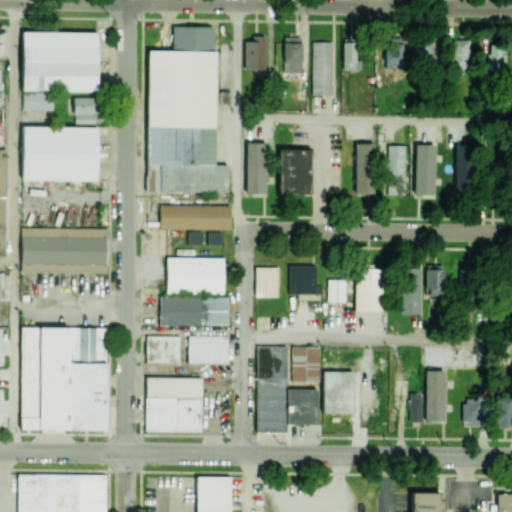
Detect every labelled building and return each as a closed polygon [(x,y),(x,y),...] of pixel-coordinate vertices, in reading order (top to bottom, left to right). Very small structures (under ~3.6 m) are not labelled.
[(172,49),(172,25),(213,26),(213,50),(216,50),(214,164),(227,164),(227,191),(145,190),(147,49),(172,49)] [(21,30),(96,31),(95,91),(21,90),(21,30)] [(264,69),(265,36),(252,36),(252,40),(244,40),(244,69),(264,69)] [(282,72),(300,73),(301,37),(283,36),(282,72)] [(469,39),(451,39),(451,71),(468,72),(469,39)] [(342,69),(360,69),(360,60),(355,60),(355,40),(342,40),(342,69)] [(331,41),(311,41),(311,94),(331,94),(331,41)] [(410,61),(430,61),(430,42),(410,41),(410,61)] [(401,62),(402,42),(383,42),(383,62),(401,62)] [(505,70),(506,44),(488,43),(486,69),(505,70)] [(23,91),(53,91),(52,109),(22,108),(23,91)] [(73,113),(91,113),(91,111),(97,112),(97,98),(92,98),(92,96),(73,96),(73,113)] [(75,114),(94,114),(94,123),(74,123),(75,114)] [(21,125),(95,126),(95,180),(20,179),(21,125)] [(265,142),(245,142),(244,192),(264,193),(265,142)] [(354,193),(373,193),(374,143),(355,143),(354,193)] [(386,193),(405,193),(404,144),(385,145),(386,193)] [(434,144),(414,144),(413,194),(433,194),(434,144)] [(454,194),(472,194),(473,145),(455,144),(454,194)] [(277,148),(278,193),(310,192),(309,147),(277,148)] [(159,204),(230,204),(229,229),(158,228),(159,204)] [(21,226),(21,270),(105,271),(106,227),(21,226)] [(187,244),(201,244),(201,230),(187,230),(187,244)] [(207,230),(221,231),(220,244),(207,243),(207,230)] [(166,256),(223,257),(223,293),(165,293),(166,256)] [(442,264),(424,265),(425,295),(443,295),(442,264)] [(458,287),(470,288),(471,265),(458,264),(458,287)] [(315,265),(288,265),(288,293),(315,293),(315,265)] [(277,295),(278,267),(254,266),(254,295),(277,295)] [(354,310),(382,311),(382,268),(354,268),(354,310)] [(421,268),(399,268),(399,313),(421,313),(421,268)] [(0,271),(11,271),(11,300),(0,299),(0,271)] [(326,301),(344,302),(345,279),(327,278),(326,301)] [(159,295),(228,296),(228,324),(159,323),(159,295)] [(21,325),(20,428),(104,429),(105,326),(21,325)] [(146,334),(179,334),(179,361),(146,361),(146,334)] [(187,334),(228,334),(227,362),(187,362),(187,334)] [(316,389),(285,388),(286,346),(256,345),(255,431),(285,432),(286,423),(316,424),(316,389)] [(318,381),(319,347),(291,346),(291,380),(318,381)] [(424,369),(423,420),(444,421),(445,369),(424,369)] [(145,375),(164,376),(164,370),(172,370),(172,376),(201,376),(200,430),(145,430),(145,375)] [(352,371),(322,371),(321,412),(352,412),(352,371)] [(511,426),(511,393),(493,395),(497,428),(511,426)] [(421,421),(422,394),(408,394),(408,421),(421,421)] [(478,425),(478,398),(462,398),(462,425),(478,425)] [(16,511),(17,473),(105,473),(105,511),(16,511)] [(193,511),(194,476),(235,475),(234,511),(193,511)] [(442,511),(442,492),(412,492),(411,511),(442,511)] [(511,511),(511,492),(496,493),(495,511),(511,511)]
